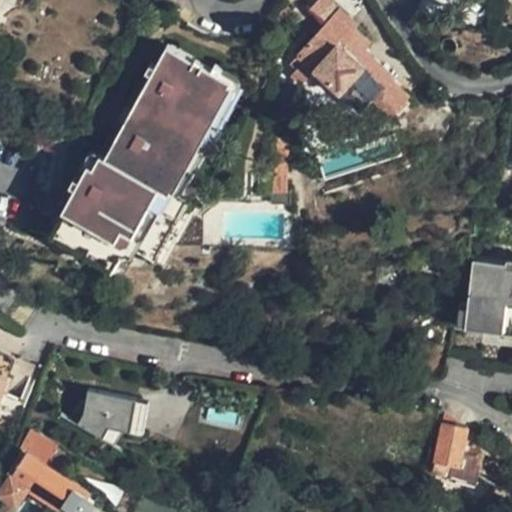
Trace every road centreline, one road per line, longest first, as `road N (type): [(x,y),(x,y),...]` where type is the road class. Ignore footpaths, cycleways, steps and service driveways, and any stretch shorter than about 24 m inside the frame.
road 1 (residential): [(511,430),(429,385),(194,355),(28,315)]
road 2 (residential): [(391,0),(427,60),(453,84),(511,73)]
